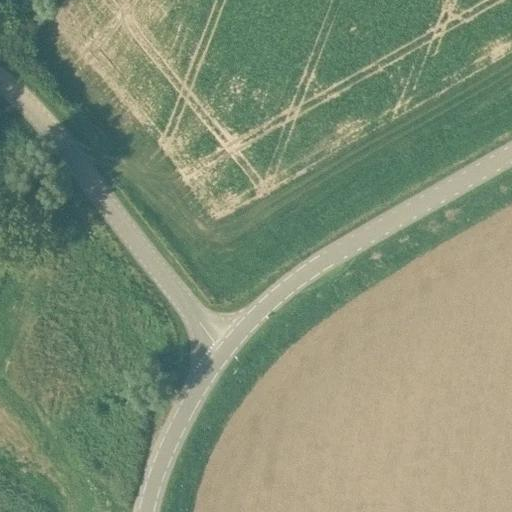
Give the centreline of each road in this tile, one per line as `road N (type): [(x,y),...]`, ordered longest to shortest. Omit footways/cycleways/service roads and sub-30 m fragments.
road 1 (tertiary): [(213,358),(312,268),(511,155)]
road 2 (tertiary): [(213,358),(51,134),(0,85)]
road 3 (tertiary): [(146,511),(175,429),(213,358)]
